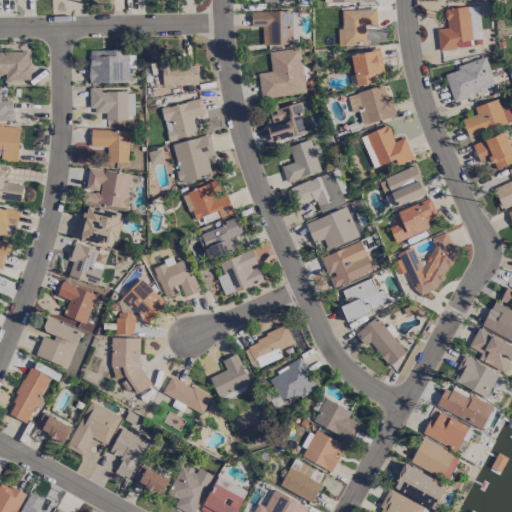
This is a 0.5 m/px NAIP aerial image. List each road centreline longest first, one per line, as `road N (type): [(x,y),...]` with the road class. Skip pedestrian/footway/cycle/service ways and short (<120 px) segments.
road 1 (residential): [(344,511),(437,354),(489,238),(416,86),(410,0)]
road 2 (residential): [(402,405),(348,363),(302,289),(221,0)]
road 3 (residential): [(0,432),(67,135),(64,27)]
road 4 (residential): [(222,21),(0,27)]
road 5 (residential): [(192,337),(302,289)]
